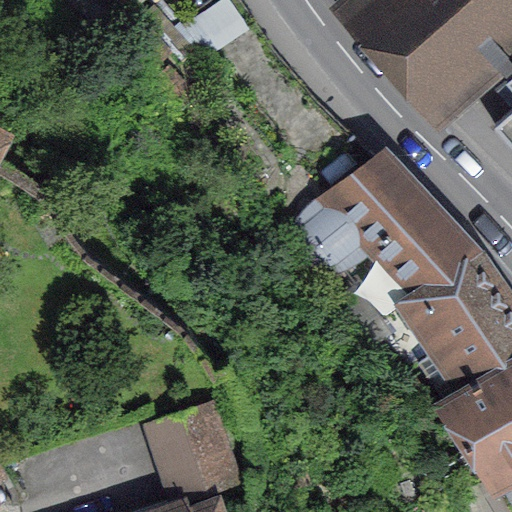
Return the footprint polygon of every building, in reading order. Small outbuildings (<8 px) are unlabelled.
[(458,101),(511,53),(511,0),(416,0),(389,24),(458,101)] [(511,108),(494,124),(511,144),(511,72),(507,77),(511,83),(511,108)] [(415,287),(406,294),(434,335),(426,340),(433,351),(441,345),(472,386),(511,362),(511,317),(445,225),(379,163),(302,221),(320,242),(352,213),(415,287)] [(511,362),(472,386),(446,403),(490,473),(511,459),(511,362)] [(148,421),(175,499),(183,496),(236,478),(209,400),(148,421)] [(511,511),(511,459),(490,473),(510,511),(511,511)] [(175,499),(136,511),(214,511),(213,505),(192,511),(188,511),(183,496),(175,499)]
